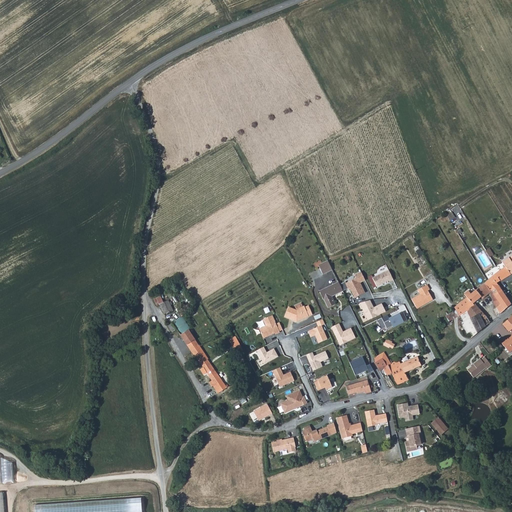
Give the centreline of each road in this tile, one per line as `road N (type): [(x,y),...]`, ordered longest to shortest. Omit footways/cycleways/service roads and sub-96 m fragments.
road 1 (tertiary): [(0,173),(148,69),(298,0)]
road 2 (unclassified): [(321,411),(272,430),(201,428),(160,482)]
road 3 (track): [(10,511),(8,490),(16,484),(160,476)]
road 4 (track): [(495,511),(391,495),(350,511)]
road 5 (unknown): [(385,394),(348,314),(323,308),(320,281)]
